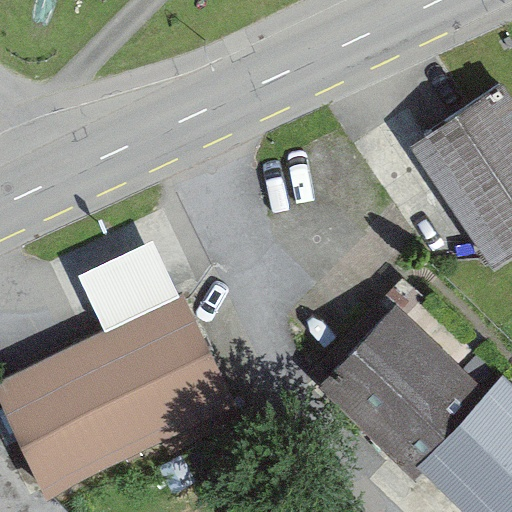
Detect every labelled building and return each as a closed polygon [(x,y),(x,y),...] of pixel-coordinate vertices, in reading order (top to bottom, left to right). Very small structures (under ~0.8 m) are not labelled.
[(511,244),(511,111),(492,82),(417,133),(454,188),(498,254),(511,244)] [(154,238),(79,273),(105,329),(180,293),(154,238)] [(497,376),(403,285),(322,370),(324,371),(322,372),(417,463),(418,462),(497,376)] [(285,511),(241,407),(183,291),(180,293),(105,329),(0,380),(0,396),(47,497),(54,495),(70,511),(285,511)] [(418,462),(469,511),(511,511),(511,390),(497,376),(418,462)]
